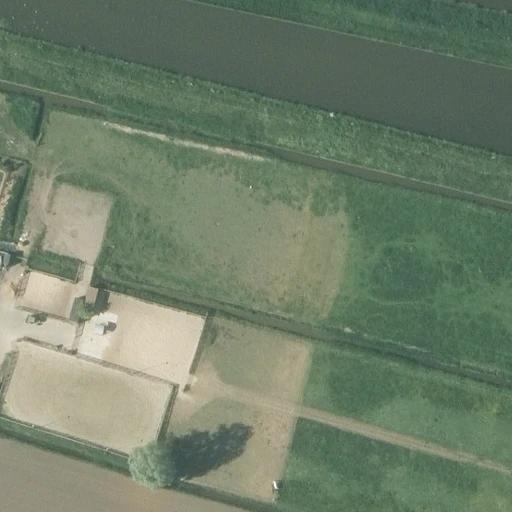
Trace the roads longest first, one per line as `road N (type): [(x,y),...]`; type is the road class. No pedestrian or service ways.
road 1 (track): [(0,51),(511,173)]
road 2 (track): [(285,0),(511,46)]
